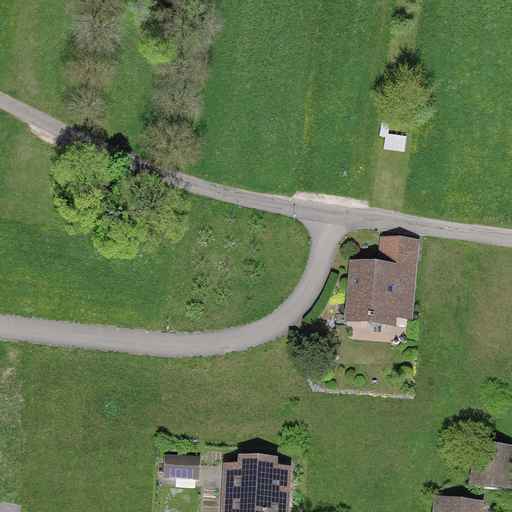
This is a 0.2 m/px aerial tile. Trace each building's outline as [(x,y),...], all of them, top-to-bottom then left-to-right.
[(378,268),(351,265),(347,312),(407,317),(414,243),(381,240),(378,268)] [(511,447),(479,444),(475,485),(510,489),(511,463),(511,447)] [(164,456),(164,476),(198,477),(199,458),(164,456)] [(282,511),(285,472),(225,469),(223,511),(282,511)] [(440,501),(438,511),(478,511),(480,506),(440,501)]
